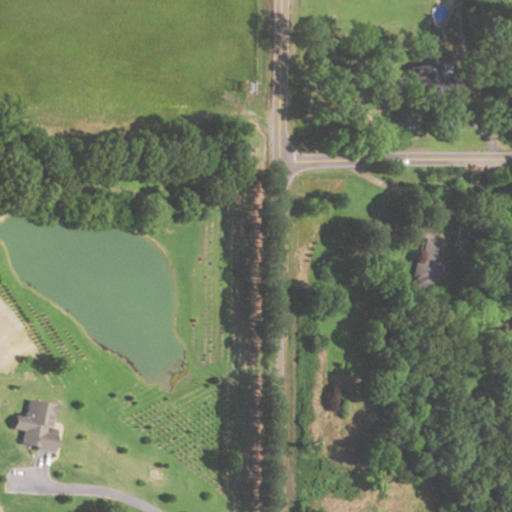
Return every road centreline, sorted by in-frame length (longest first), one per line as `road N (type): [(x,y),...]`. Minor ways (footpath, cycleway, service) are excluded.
road 1 (tertiary): [(275,511),(281,0)]
road 2 (residential): [(281,165),(511,160)]
